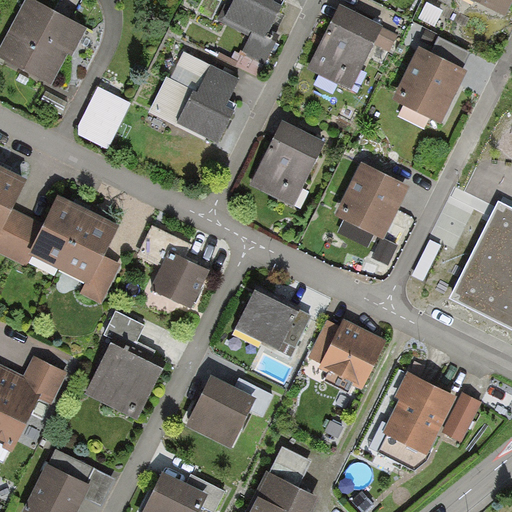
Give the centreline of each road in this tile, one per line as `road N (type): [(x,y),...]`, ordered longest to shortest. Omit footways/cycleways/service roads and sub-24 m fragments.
road 1 (residential): [(250,240),(113,511)]
road 2 (residential): [(511,56),(384,308)]
road 3 (residential): [(318,0),(209,218)]
road 4 (residential): [(0,118),(209,218)]
road 5 (residential): [(250,240),(384,308)]
road 6 (residential): [(384,308),(511,370)]
